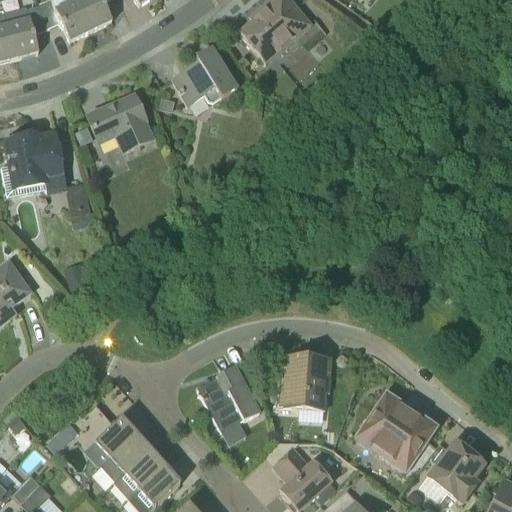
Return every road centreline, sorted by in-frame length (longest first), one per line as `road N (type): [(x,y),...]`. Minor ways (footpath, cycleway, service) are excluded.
road 1 (unclassified): [(89,358),(103,324),(482,0)]
road 2 (residential): [(511,458),(374,348),(340,333),(290,328),(235,336),(143,392)]
road 3 (residential): [(199,0),(89,78),(0,107)]
road 4 (residential): [(245,511),(143,392)]
